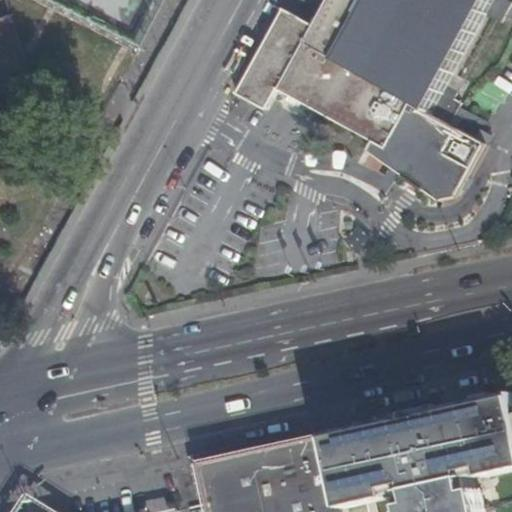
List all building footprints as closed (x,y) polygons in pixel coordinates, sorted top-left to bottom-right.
[(511,0),(332,0),(317,28),(287,11),(240,97),(270,113),(282,92),(291,98),(305,105),(312,109),(315,104),(381,140),(378,145),(375,149),(396,166),(390,174),(398,181),(404,173),(430,194),(465,132),(454,125),(465,104),(457,99),(460,93),(454,90),(494,16),(502,20),(511,0)] [(28,90),(35,88),(12,13),(0,16),(0,87),(3,98),(7,96),(11,95),(15,107),(31,102),(28,90)] [(460,93),(502,20),(494,16),(454,90),(460,93)] [(305,105),(291,98),(288,103),(295,107),(302,111),(305,105)] [(312,109),(378,145),(381,140),(315,104),(312,109)] [(488,145),(465,132),(430,194),(443,205),(457,200),(488,145)] [(482,511),(484,403),(332,435),(341,474),(348,507),(368,503),(365,495),(413,485),(418,505),(411,506),(411,511),(482,511)] [(341,474),(332,435),(280,447),(294,511),(349,511),(348,507),(341,474)] [(294,511),(280,447),(237,456),(249,511),(294,511)] [(249,511),(237,456),(202,463),(212,511),(249,511)] [(145,511),(162,511),(159,492),(143,494),(145,511)]
